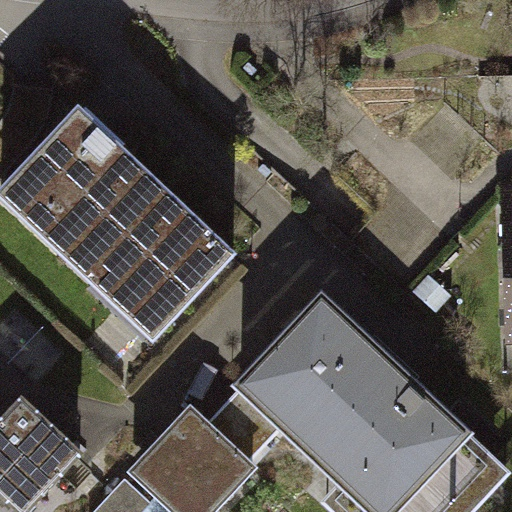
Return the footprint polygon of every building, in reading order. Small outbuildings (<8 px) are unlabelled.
[(237,256),(81,108),(0,193),(0,206),(150,348),(237,256)] [(377,511),(463,421),(311,278),(224,370),(376,511),(377,511)] [(0,511),(27,511),(82,459),(21,396),(0,416),(0,511)] [(179,511),(213,511),(258,464),(191,403),(131,468),(179,511)] [(133,471),(95,511),(146,511),(161,496),(133,471)]
